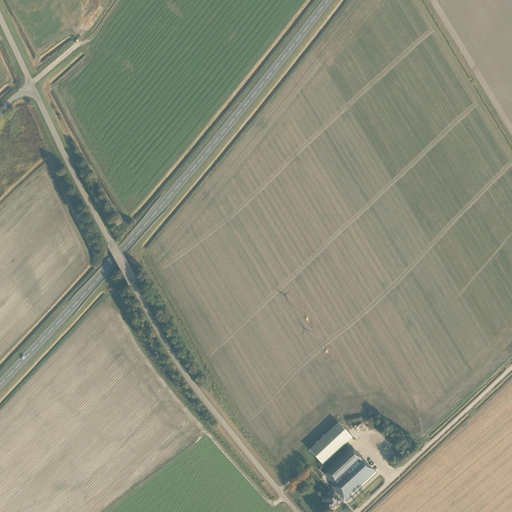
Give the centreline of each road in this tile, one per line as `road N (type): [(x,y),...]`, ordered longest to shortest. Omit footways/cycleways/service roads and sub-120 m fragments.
road 1 (trunk): [(0,384),(108,268),(328,0)]
road 2 (tertiary): [(296,511),(171,353),(31,85)]
road 3 (unclassified): [(356,511),(511,366)]
